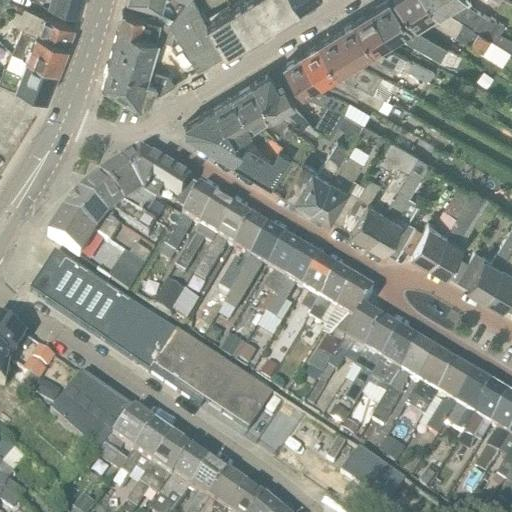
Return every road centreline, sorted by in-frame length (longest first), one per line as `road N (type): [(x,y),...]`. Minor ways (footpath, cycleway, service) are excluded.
road 1 (residential): [(307,511),(0,293)]
road 2 (residential): [(388,281),(142,133)]
road 3 (residential): [(352,0),(142,133)]
road 4 (residential): [(388,281),(399,310),(511,381)]
road 5 (residential): [(511,333),(419,279),(388,281)]
road 6 (tertiary): [(62,122),(103,0)]
road 7 (tertiary): [(0,226),(62,122)]
